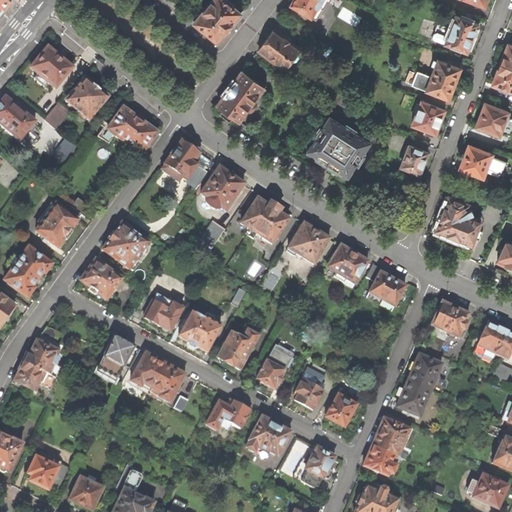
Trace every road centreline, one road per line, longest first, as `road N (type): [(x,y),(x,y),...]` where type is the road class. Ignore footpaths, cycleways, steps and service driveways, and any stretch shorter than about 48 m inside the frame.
road 1 (residential): [(56,292),(355,456)]
road 2 (residential): [(507,0),(405,259)]
road 3 (residential): [(405,259),(183,115)]
road 4 (residential): [(183,115),(56,292)]
road 5 (residential): [(432,275),(355,456)]
road 6 (residential): [(45,0),(183,115)]
